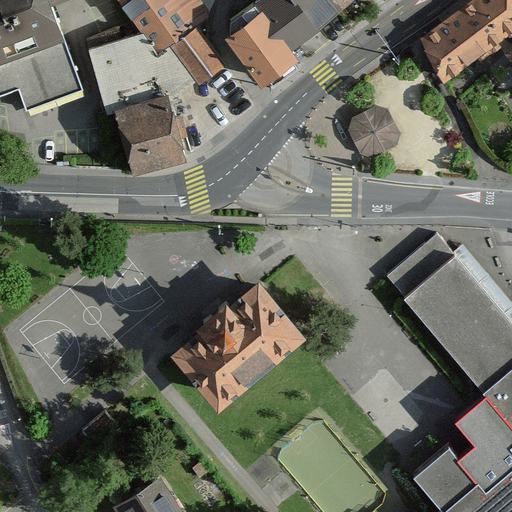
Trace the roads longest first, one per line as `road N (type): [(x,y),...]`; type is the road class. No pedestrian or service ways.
road 1 (residential): [(246,156),(324,194),(511,206)]
road 2 (tertiary): [(246,156),(209,185),(182,194),(0,190)]
road 3 (tertiary): [(437,0),(326,76),(279,121)]
road 4 (residential): [(279,121),(224,47),(225,0)]
